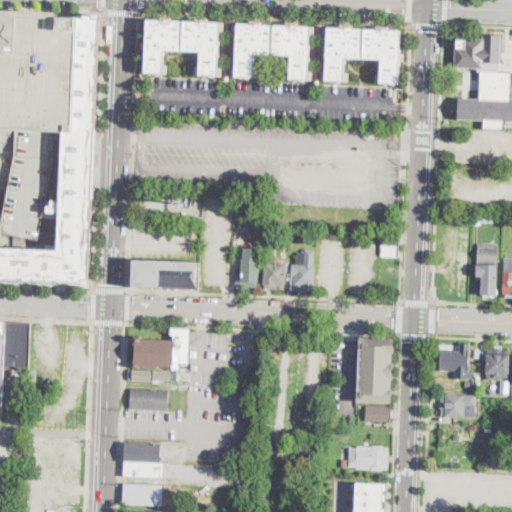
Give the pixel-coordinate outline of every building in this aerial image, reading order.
[(0,13),(78,17),(74,130),(64,130),(55,129),(16,128),(0,127),(0,13)] [(89,279),(93,173),(95,130),(99,18),(78,17),(74,130),(64,130),(62,172),(60,200),(47,200),(44,217),(60,218),(58,250),(0,247),(0,278),(11,279),(89,279)] [(225,23),(225,32),(221,31),(219,68),(223,68),(223,77),(196,76),(196,74),(197,67),(201,67),(202,51),(164,50),(164,66),(169,66),(168,74),(145,73),(146,49),(142,49),(142,43),(143,43),(147,43),(148,20),(225,23)] [(316,27),(315,36),(311,36),(310,71),(313,71),(313,81),(287,80),(287,78),(287,70),(291,70),(291,55),(256,54),(255,70),(259,70),(258,77),(258,78),(236,77),(231,77),(232,68),(236,68),(237,68),(238,32),(236,32),(234,32),(235,24),(236,24),(316,27)] [(402,33),(400,84),(376,83),(377,75),(379,75),(380,60),(346,59),(345,73),(350,73),(350,82),(326,81),(328,28),(402,31),(402,33)] [(503,36),(500,71),(481,70),(477,70),(478,67),(455,66),(457,38),(485,39),(485,35),(503,36)] [(481,70),(480,97),(458,97),(457,118),(484,119),(484,127),(505,128),(505,119),(511,119),(511,99),(511,85),(511,71),(500,71),(481,70)] [(16,128),(15,155),(12,171),(0,230),(39,238),(44,217),(47,200),(52,172),(54,162),(55,129),(16,128)] [(494,214),(493,223),(482,223),(482,225),(474,225),(474,213),(494,214)] [(315,235),(315,243),(298,242),(299,234),(315,235)] [(247,236),(246,248),(253,248),(253,241),(263,242),(262,251),(261,251),(261,259),(262,259),(262,272),(260,272),(260,282),(259,282),(258,288),(237,287),(236,287),(236,268),(237,268),(243,268),(243,258),(242,250),(235,249),(236,235),(247,236)] [(400,235),(399,257),(381,257),(382,235),(400,235)] [(285,237),(285,245),(277,245),(277,237),(285,237)] [(499,244),(498,296),(482,295),(483,277),(477,277),(478,264),(480,264),(480,244),(499,244)] [(315,250),(315,266),(316,266),(315,291),(292,291),(293,265),(297,265),(297,252),(306,252),(307,250),(315,250)] [(511,297),(506,297),(506,295),(503,294),(504,272),(505,272),(505,257),(511,257),(511,297)] [(202,262),(201,290),(133,287),(134,258),(202,262)] [(287,288),(266,288),(266,263),(288,264),(288,288),(287,288)] [(0,320),(33,322),(31,370),(5,369),(4,406),(0,406),(0,320)] [(191,329),(189,363),(180,363),(180,370),(173,369),(173,368),(141,366),(141,368),(133,368),(135,338),(174,340),(175,335),(172,335),(172,328),(191,329)] [(396,346),(396,354),(394,353),(394,362),(395,362),(395,369),(393,369),(393,373),(395,373),(395,380),(393,379),(393,388),(394,388),(394,396),(392,396),(392,403),(357,402),(357,395),(358,396),(360,337),(395,338),(395,346),(396,346)] [(471,343),(471,371),(473,371),(473,380),(455,380),(455,371),(441,371),(442,349),(461,350),(461,343),(471,343)] [(510,350),(508,378),(501,378),(501,381),(489,380),(490,373),(485,372),(487,349),(510,350)] [(178,372),(178,382),(130,381),(130,379),(130,371),(178,372)] [(168,389),(167,408),(130,406),(131,387),(168,389)] [(476,395),(476,411),(470,410),(470,417),(445,416),(445,415),(442,415),(443,395),(445,395),(445,393),(476,395)] [(393,415),(393,417),(388,417),(388,421),(367,421),(367,405),(390,406),(390,410),(393,411),(393,415)] [(458,432),(461,433),(462,436),(461,439),(458,440),(456,439),(454,436),(456,433),(458,432)] [(185,454),(185,441),(166,441),(166,454),(185,454)] [(166,463),(165,477),(125,475),(127,442),(162,444),(161,463),(166,463)] [(63,482),(64,444),(42,444),(41,482),(63,482)] [(390,447),(389,470),(358,468),(356,467),(349,467),(350,447),(358,447),(358,445),(390,447)] [(359,481),(358,492),(386,493),(387,482),(359,481)] [(165,485),(164,507),(124,505),(125,483),(165,485)] [(358,492),(358,502),(386,504),(386,493),(358,492)] [(358,502),(357,511),(385,511),(386,504),(358,502)]
